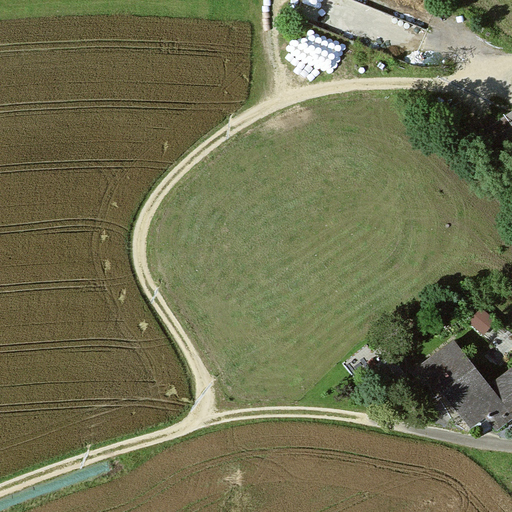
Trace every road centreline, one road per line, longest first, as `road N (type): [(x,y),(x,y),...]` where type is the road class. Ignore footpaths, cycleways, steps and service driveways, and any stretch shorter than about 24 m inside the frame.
road 1 (track): [(429,87),(321,89),(266,108),(162,186),(138,232),(142,272),(199,368),(208,415),(310,411),(409,433)]
road 2 (track): [(0,494),(208,415)]
